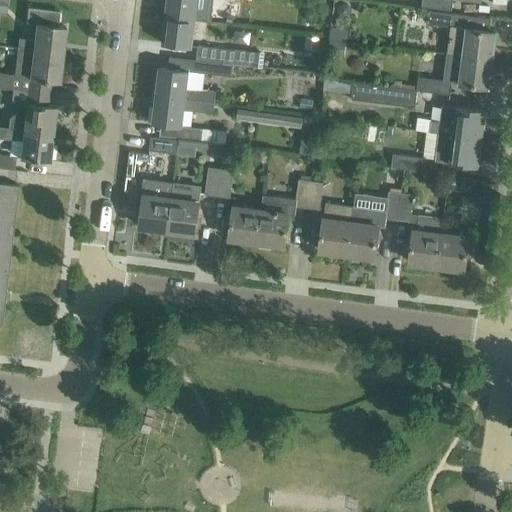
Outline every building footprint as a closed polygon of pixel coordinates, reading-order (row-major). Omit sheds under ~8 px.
[(167,0),(165,15),(195,19),(197,0),(167,0)] [(424,0),(423,6),(427,7),(431,7),(451,10),(452,0),(473,0),(480,1),(479,0),(424,0)] [(19,37),(18,49),(62,54),(65,26),(58,25),(59,11),(28,7),(26,22),(36,24),(34,39),(19,37)] [(450,26),(447,53),(492,59),(496,31),(489,30),(491,18),(431,11),(430,23),(450,26)] [(195,19),(165,15),(162,43),(192,47),(195,19)] [(198,46),(197,59),(234,64),(236,50),(198,46)] [(62,54),(18,49),(15,74),(0,71),(0,86),(49,92),(50,81),(59,82),(62,54)] [(492,59),(447,53),(443,79),(451,81),(488,87),(492,59)] [(234,64),(197,59),(195,59),(194,71),(233,75),(234,64)] [(159,67),(155,95),(215,102),(216,91),(186,87),(188,70),(159,67)] [(417,90),(450,94),(451,81),(419,76),(417,86),(417,90)] [(325,77),(323,90),(331,91),(333,78),(325,77)] [(353,82),(351,98),(415,107),(417,90),(417,86),(401,83),(400,88),(353,82)] [(49,92),(0,86),(13,88),(11,100),(17,105),(16,112),(9,117),(8,127),(0,126),(52,133),(56,105),(47,104),(49,92)] [(215,102),(155,95),(152,123),(181,127),(183,109),(213,113),(215,102)] [(312,103),(311,114),(317,115),(319,115),(320,104),(312,103)] [(485,111),(443,105),(440,121),(431,120),(429,131),(451,134),(482,138),(485,111)] [(304,113),(303,122),(316,123),(317,115),(311,114),(304,113)] [(52,133),(0,126),(0,137),(21,140),(19,157),(49,161),(52,133)] [(181,127),(179,139),(195,141),(202,142),(204,129),(181,127)] [(478,166),(482,138),(451,134),(439,133),(435,160),(449,162),(478,166)] [(150,136),(149,150),(177,154),(178,147),(179,139),(159,137),(150,136)] [(195,156),(196,149),(194,149),(178,147),(177,154),(195,156)] [(393,153),(391,167),(426,171),(427,158),(422,157),(393,153)] [(0,155),(0,167),(13,169),(15,157),(0,155)] [(221,169),(208,168),(206,194),(217,195),(221,169)] [(233,170),(221,169),(217,195),(230,197),(233,170)] [(477,179),(449,176),(448,189),(476,192),(477,179)] [(151,227),(151,230),(165,232),(173,180),(145,177),(139,226),(151,227)] [(296,199),(263,194),(262,203),(261,210),(260,210),(256,244),(273,246),(273,243),(285,245),(289,214),(295,215),(296,206),(307,207),(311,180),(299,179),(296,199)] [(173,180),(165,232),(183,234),(183,231),(195,233),(201,184),(173,180)] [(323,182),(311,180),(307,207),(320,209),(323,182)] [(0,323),(2,324),(18,184),(0,182),(0,323)] [(386,211),(353,206),(346,256),(363,258),(363,255),(375,257),(379,226),(385,227),(386,218),(397,220),(400,192),(389,190),(386,211)] [(413,194),(400,192),(397,220),(409,221),(407,230),(413,231),(409,261),(421,263),(420,266),(436,268),(443,219),(410,215),(413,194)] [(331,251),(331,254),(346,256),(353,206),(325,202),(319,249),(331,251)] [(260,210),(233,207),(229,237),(241,239),(240,242),(256,244),(260,210)] [(443,219),(436,268),(453,270),(453,267),(465,269),(469,237),(441,233),(443,219)]
